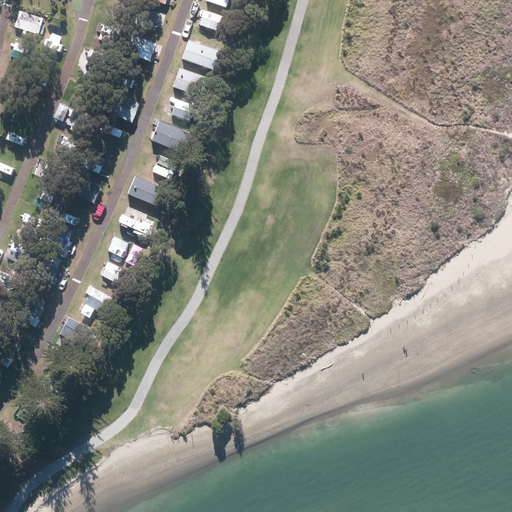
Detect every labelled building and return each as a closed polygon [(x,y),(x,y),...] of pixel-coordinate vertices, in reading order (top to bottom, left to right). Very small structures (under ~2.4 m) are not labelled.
[(188,41),(182,59),(213,70),(220,51),(188,41)] [(179,68),(173,87),(201,97),(208,78),(179,68)] [(137,175),(129,194),(161,208),(170,189),(137,175)] [(102,187),(85,180),(79,196),(96,203),(102,187)] [(123,270),(111,263),(103,276),(116,283),(123,270)] [(104,314),(113,299),(93,287),(84,303),(104,314)] [(20,352),(7,343),(0,351),(0,360),(9,367),(20,352)] [(0,452),(0,478),(1,479),(14,465),(0,452)]
